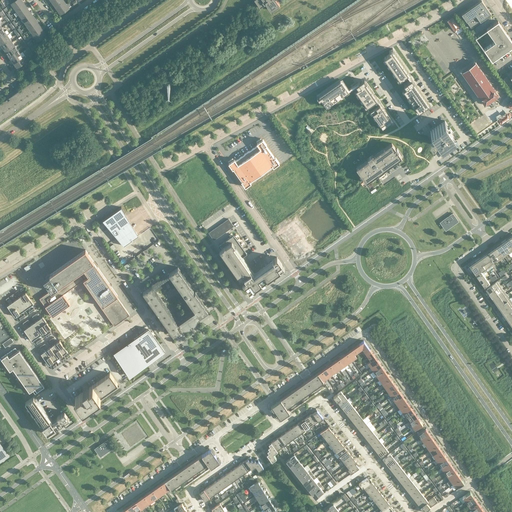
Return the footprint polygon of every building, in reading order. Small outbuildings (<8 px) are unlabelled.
[(66,4),(64,0),(55,6),(58,10),(66,4)] [(255,0),(260,6),(265,2),(271,10),(280,4),(276,0),(255,0)] [(482,0),(461,14),(471,28),(491,14),(482,0)] [(25,5),(23,1),(14,7),(17,11),(25,5)] [(69,8),(66,4),(58,10),(61,14),(69,8)] [(28,9),(25,5),(17,11),(15,12),(18,16),(20,15),(28,9)] [(30,12),(28,9),(20,15),(22,18),(30,12)] [(33,16),(30,12),(22,18),(21,19),(23,23),(25,22),(33,16)] [(36,20),(33,16),(25,22),(27,26),(36,20)] [(490,17),(471,30),(474,34),(492,20),(490,17)] [(453,18),(449,21),(456,32),(460,29),(453,18)] [(38,24),(36,20),(27,26),(30,29),(38,24)] [(508,35),(498,21),(492,24),(492,23),(491,23),(490,23),(490,24),(490,25),(491,26),(489,27),(488,27),(489,27),(487,29),(489,32),(489,33),(495,41),(484,48),(487,53),(486,53),(486,54),(486,55),(487,55),(488,54),(492,60),(509,48),(510,48),(509,47),(511,45),(511,40),(510,38),(509,39),(507,36),(508,35)] [(41,27),(38,24),(30,29),(30,30),(29,30),(31,33),(32,33),(33,33),(41,27)] [(43,31),(41,27),(33,33),(35,37),(43,31)] [(46,35),(43,31),(35,37),(38,40),(46,35)] [(10,38),(7,35),(0,39),(0,42),(1,44),(10,38)] [(12,42),(10,38),(1,44),(4,48),(12,42)] [(15,46),(12,42),(4,48),(7,52),(15,46)] [(17,50),(15,46),(7,52),(9,55),(17,50)] [(20,53),(17,50),(9,55),(8,56),(10,60),(20,53)] [(393,52),(384,57),(400,80),(407,75),(410,80),(404,84),(406,87),(403,89),(419,111),(428,105),(428,104),(429,103),(422,93),(412,79),(409,75),(410,74),(409,73),(409,72),(394,51),(393,52)] [(23,57),(20,53),(10,60),(13,64),(23,57)] [(25,61),(23,57),(13,64),(16,68),(25,61)] [(499,95),(476,62),(462,72),(485,105),(489,102),(488,101),(494,96),(495,98),(499,95)] [(33,80),(35,82),(32,84),(31,82),(27,85),(34,96),(39,93),(38,92),(40,90),(42,92),(48,88),(39,76),(33,80)] [(342,79),(319,96),(320,97),(326,106),(343,95),(344,97),(350,93),(348,91),(353,87),(367,107),(377,100),(380,105),(371,112),(382,129),(392,122),(393,121),(374,94),(364,80),(360,83),(359,81),(349,88),(342,79)] [(34,96),(27,85),(22,89),(23,90),(20,92),(19,91),(15,94),(22,105),(26,101),(26,100),(29,98),(30,99),(34,96)] [(22,105),(15,94),(10,97),(11,98),(5,102),(4,101),(3,102),(10,113),(14,110),(14,109),(17,107),(18,108),(22,105)] [(10,113),(3,102),(1,104),(2,105),(0,105),(0,120),(2,118),(2,117),(5,115),(6,116),(10,113)] [(456,136),(445,121),(430,131),(441,146),(456,136)] [(263,140),(263,139),(262,140),(258,143),(257,143),(257,144),(258,145),(249,151),(248,151),(244,154),(245,154),(235,161),(235,160),(234,159),(233,159),(234,160),(229,162),(229,163),(229,164),(232,168),(233,169),(233,168),(242,181),(241,181),(242,182),(245,186),(245,187),(246,186),(250,183),(251,183),(250,182),(250,181),(259,175),(263,172),(272,165),(273,166),(273,167),(274,166),(278,163),(279,163),(279,162),(276,158),(275,157),(266,145),(267,145),(266,144),(263,140)] [(383,170),(402,157),(398,151),(397,148),(396,149),(392,143),(373,156),(373,155),(368,158),(368,160),(356,168),(360,174),(360,175),(361,177),(362,176),(366,182),(378,174),(381,177),(386,174),(383,170)] [(121,207),(103,220),(103,221),(108,226),(109,225),(124,246),(138,236),(138,235),(135,232),(136,232),(135,231),(135,232),(133,228),(130,224),(128,221),(128,220),(127,221),(125,217),(123,215),(125,214),(125,213),(122,208),(121,207)] [(443,221),(441,222),(445,228),(457,219),(453,213),(451,214),(443,221)] [(273,261),(254,274),(243,257),(247,254),(234,235),(217,247),(249,292),(284,267),(277,257),(272,260),(273,261)] [(511,251),(511,248),(507,241),(503,245),(509,254),(511,251)] [(509,254),(503,245),(498,248),(505,257),(509,254)] [(505,257),(498,248),(494,251),(500,260),(505,257)] [(44,279),(51,290),(57,286),(59,288),(63,294),(84,280),(102,306),(101,307),(114,326),(130,315),(117,296),(118,295),(111,285),(96,264),(95,262),(86,249),(50,274),(48,276),(44,279)] [(500,260),(494,251),(489,254),(496,263),(500,260)] [(496,263),(489,254),(485,257),(491,266),(496,263)] [(492,268),(491,266),(485,257),(480,260),(488,271),(492,268)] [(488,271),(480,260),(476,263),(483,273),(483,272),(484,274),(488,271)] [(483,273),(476,263),(471,267),(486,287),(490,283),(484,274),(483,272),(483,273)] [(178,267),(160,279),(143,291),(169,328),(178,322),(156,291),(173,279),(195,310),(204,304),(195,291),(194,292),(190,286),(191,286),(178,267)] [(501,285),(497,281),(487,288),(491,292),(501,285)] [(504,290),(501,285),(491,292),(494,297),(504,290)] [(57,286),(51,290),(40,298),(53,317),(70,304),(63,294),(59,288),(57,286)] [(507,294),(504,290),(494,297),(497,301),(507,294)] [(30,298),(26,292),(21,295),(25,301),(30,298)] [(510,298),(507,294),(497,301),(500,306),(510,298)] [(21,295),(16,299),(20,304),(25,301),(21,295)] [(511,298),(511,297),(510,298),(500,306),(503,310),(511,303),(511,298)] [(25,301),(29,307),(34,303),(30,298),(25,301)] [(16,299),(12,302),(16,308),(20,304),(16,299)] [(24,310),(29,307),(25,301),(20,304),(24,310)] [(7,305),(11,311),(16,308),(12,302),(7,305)] [(511,303),(503,310),(506,314),(511,310),(511,303)] [(20,313),(24,310),(20,304),(16,308),(20,313)] [(208,310),(204,304),(195,310),(178,322),(169,328),(173,334),(184,327),(185,327),(189,327),(191,326),(192,325),(193,324),(194,323),(196,322),(198,318),(198,317),(208,310)] [(15,316),(20,313),(16,308),(11,311),(15,316)] [(47,322),(43,316),(38,319),(42,325),(47,322)] [(0,342),(11,335),(0,319),(0,342)] [(38,319),(33,323),(37,328),(42,325),(38,319)] [(42,325),(46,331),(51,327),(47,322),(42,325)] [(33,323),(29,326),(33,332),(37,328),(33,323)] [(41,334),(46,331),(42,325),(37,328),(41,334)] [(24,329),(28,335),(33,332),(29,326),(24,329)] [(37,337),(41,334),(37,328),(33,332),(37,337)] [(151,361),(150,361),(165,351),(149,328),(144,332),(140,334),(134,338),(114,353),(130,376),(150,361),(151,361)] [(32,340),(37,337),(33,332),(28,335),(32,340)] [(2,343),(5,347),(14,341),(11,337),(2,343)] [(64,346),(60,340),(55,343),(59,349),(64,346)] [(364,340),(359,344),(363,348),(362,348),(365,352),(370,349),(364,340)] [(55,343),(50,347),(54,352),(59,349),(55,343)] [(363,348),(359,344),(351,349),(354,354),(362,348),(363,348)] [(59,349),(63,355),(68,351),(64,346),(59,349)] [(50,347),(46,350),(50,356),(54,352),(50,347)] [(44,385),(20,351),(19,349),(17,351),(15,348),(1,357),(10,370),(11,369),(13,367),(17,373),(16,373),(17,374),(17,373),(30,391),(33,388),(35,391),(44,385)] [(58,358),(63,355),(59,349),(54,352),(58,358)] [(354,354),(351,349),(347,352),(352,360),(357,357),(354,354)] [(376,357),(370,349),(365,352),(371,360),(371,361),(376,357)] [(41,353),(45,359),(50,356),(46,350),(41,353)] [(54,361),(58,358),(54,352),(50,356),(54,361)] [(352,360),(347,352),(343,355),(348,363),(352,360)] [(348,363),(343,355),(338,358),(344,366),(348,363)] [(49,365),(54,361),(50,356),(45,359),(49,365)] [(379,362),(376,357),(371,361),(371,360),(368,363),(371,367),(379,362)] [(344,366),(338,358),(334,361),(340,369),(344,366)] [(340,369),(334,361),(330,364),(336,372),(340,369)] [(381,366),(379,362),(371,367),(374,371),(381,366)] [(336,372),(330,364),(326,367),(331,375),(336,372)] [(384,370),(381,366),(374,371),(377,375),(384,370)] [(331,375),(326,367),(322,370),(327,378),(331,375)] [(327,378),(322,370),(318,373),(323,381),(327,378)] [(387,374),(384,370),(377,375),(380,380),(387,374)] [(110,373),(101,379),(109,390),(118,384),(110,373)] [(323,381),(318,373),(311,377),(318,386),(324,382),(323,381)] [(390,378),(387,374),(380,380),(382,384),(390,378)] [(318,386),(311,377),(299,386),(305,395),(318,386)] [(393,382),(390,378),(382,384),(385,388),(393,382)] [(101,379),(93,385),(101,396),(109,390),(101,379)] [(396,387),(393,382),(385,388),(388,392),(396,387)] [(84,391),(75,397),(83,408),(90,404),(89,403),(92,401),(93,402),(97,399),(101,396),(93,385),(89,388),(88,386),(83,390),(84,391)] [(305,395),(299,386),(293,390),(299,399),(305,395)] [(399,391),(396,387),(388,392),(391,396),(399,391)] [(299,399),(293,390),(280,399),(281,400),(287,408),(299,399)] [(333,397),(337,401),(344,395),(341,391),(333,397)] [(402,395),(399,391),(391,396),(394,401),(402,395)] [(347,399),(344,395),(337,401),(340,405),(347,399)] [(405,399),(402,395),(394,401),(397,405),(405,399)] [(34,396),(25,402),(47,433),(69,418),(65,411),(57,417),(53,420),(37,398),(36,399),(34,396)] [(281,400),(280,399),(272,405),(281,418),(290,412),(287,408),(281,400)] [(350,403),(347,399),(340,405),(343,409),(350,403)] [(408,403),(405,399),(397,405),(400,409),(408,403)] [(354,407),(350,403),(343,409),(346,413),(354,407)] [(411,408),(408,403),(400,409),(403,413),(411,408)] [(357,411),(354,407),(346,413),(349,417),(357,411)] [(323,417),(316,408),(312,411),(313,413),(318,421),(323,417)] [(414,412),(411,408),(403,413),(406,417),(414,412)] [(360,415),(357,411),(349,417),(352,421),(360,415)] [(417,416),(414,412),(406,417),(409,421),(417,416)] [(313,413),(309,415),(314,424),(318,421),(313,413)] [(314,424),(309,415),(304,418),(310,427),(314,424)] [(363,419),(360,415),(352,421),(356,425),(363,419)] [(420,420),(417,416),(409,421),(412,426),(420,420)] [(310,427),(304,418),(300,421),(306,429),(310,427)] [(366,423),(363,419),(356,425),(359,429),(366,423)] [(423,424),(420,420),(412,426),(415,430),(423,424)] [(306,429),(300,421),(296,424),(302,432),(306,429)] [(369,427),(366,423),(359,429),(362,433),(369,427)] [(302,432),(296,424),(292,427),(298,435),(302,432)] [(331,428),(330,426),(320,432),(324,437),(331,430),(330,429),(331,428)] [(298,435),(292,427),(288,430),(293,438),(298,435)] [(373,431),(369,427),(362,433),(365,437),(373,431)] [(418,434),(421,438),(429,433),(425,428),(418,434)] [(293,438),(288,430),(283,433),(289,441),(293,438)] [(335,434),(331,430),(324,437),(327,441),(335,434)] [(376,435),(373,431),(365,437),(368,441),(376,435)] [(289,441),(283,433),(279,436),(285,444),(289,441)] [(431,437),(429,433),(421,438),(424,442),(431,437)] [(338,438),(335,434),(327,441),(330,445),(338,438)] [(379,439),(376,435),(368,441),(371,445),(379,439)] [(285,444),(279,436),(275,439),(281,447),(285,444)] [(434,441),(431,437),(424,442),(427,446),(434,441)] [(341,442),(338,438),(330,445),(333,449),(341,442)] [(281,447),(275,439),(271,442),(277,450),(281,447)] [(382,443),(379,439),(371,445),(375,449),(382,443)] [(97,447),(96,448),(100,454),(112,446),(108,440),(106,441),(97,447)] [(437,445),(434,441),(427,446),(430,451),(437,445)] [(277,450),(271,442),(267,445),(269,449),(270,449),(273,454),(278,451),(277,450)] [(344,446),(341,442),(333,449),(336,453),(344,446)] [(385,447),(382,443),(375,449),(378,453),(385,447)] [(440,449),(437,445),(430,451),(433,455),(440,449)] [(0,461),(8,456),(6,452),(1,446),(0,446),(0,461)] [(347,450),(344,446),(336,453),(339,457),(347,450)] [(389,451),(385,447),(378,453),(381,457),(389,451)] [(211,448),(202,454),(203,455),(202,455),(208,463),(208,464),(211,467),(220,461),(211,448)] [(270,449),(269,449),(265,452),(272,461),(276,458),(273,454),(270,449)] [(443,454),(440,449),(433,455),(435,459),(443,454)] [(350,454),(347,450),(339,457),(343,461),(350,454)] [(393,457),(390,453),(382,459),(386,463),(393,457)] [(203,455),(202,454),(190,463),(196,472),(208,464),(208,463),(202,455),(203,455)] [(354,458),(350,454),(343,461),(346,465),(354,458)] [(446,458),(443,454),(435,459),(438,463),(446,458)] [(289,465),(290,465),(298,459),(294,455),(286,461),(287,461),(288,463),(289,463),(290,464),(289,465)] [(253,461),(250,457),(246,460),(251,468),(252,469),(256,466),(252,461),(253,461)] [(396,461),(393,457),(386,463),(389,467),(396,461)] [(257,458),(253,461),(252,461),(256,466),(259,470),(263,467),(257,458)] [(357,462),(354,458),(346,465),(349,468),(349,469),(357,462)] [(449,462),(446,458),(438,463),(441,467),(449,462)] [(301,463),(298,459),(290,465),(292,467),(293,468),(293,469),(301,463)] [(251,468),(246,460),(241,463),(247,471),(251,468)] [(400,465),(396,461),(389,467),(392,471),(400,465)] [(357,462),(349,469),(349,468),(348,469),(351,474),(359,468),(357,465),(358,465),(359,465),(357,462)] [(452,466),(449,462),(441,467),(444,472),(452,466)] [(196,472),(190,463),(183,467),(190,476),(196,472)] [(247,471),(241,463),(237,466),(243,474),(247,471)] [(304,467),(301,463),(293,469),(295,471),(296,472),(296,473),(304,467)] [(403,469),(400,465),(392,471),(395,475),(403,469)] [(243,474),(237,466),(233,469),(239,477),(243,474)] [(455,470),(452,466),(444,472),(447,476),(455,470)] [(190,476),(183,467),(171,476),(177,485),(190,476)] [(307,471),(304,467),(296,473),(298,475),(299,476),(299,477),(307,471)] [(239,477),(233,469),(229,472),(235,480),(239,477)] [(406,473),(403,469),(395,475),(398,479),(406,473)] [(309,470),(307,471),(299,477),(301,479),(302,479),(303,480),(302,481),(313,474),(309,470)] [(458,474),(455,470),(447,476),(450,480),(458,474)] [(235,480),(229,472),(225,475),(230,483),(235,480)] [(409,477),(406,473),(398,479),(401,483),(409,477)] [(316,478),(313,474),(302,481),(303,481),(304,483),(305,483),(306,484),(305,485),(314,479),(316,478)] [(461,479),(458,474),(450,480),(453,484),(461,479)] [(230,483),(225,475),(220,478),(226,486),(230,483)] [(177,485),(171,476),(165,480),(170,488),(171,490),(177,485)] [(412,481),(409,477),(401,483),(405,487),(412,481)] [(226,486),(220,478),(216,480),(222,489),(226,486)] [(369,480),(367,478),(359,484),(362,488),(364,487),(363,487),(371,481),(370,479),(369,480)] [(317,483),(314,479),(305,485),(306,485),(307,487),(308,487),(309,488),(308,489),(309,489),(317,483)] [(464,483),(461,479),(453,484),(456,488),(464,483)] [(170,488),(165,480),(161,483),(166,491),(170,488)] [(222,489),(216,480),(212,483),(218,492),(222,489)] [(250,486),(253,491),(261,485),(260,485),(259,484),(260,483),(258,481),(250,486)] [(374,485),(371,481),(363,487),(364,487),(367,491),(374,485)] [(415,485),(412,481),(405,487),(408,491),(415,485)] [(319,482),(317,483),(309,489),(311,491),(312,492),(312,493),(320,487),(322,486),(319,482)] [(166,491),(161,483),(157,486),(162,494),(166,491)] [(218,492),(212,483),(208,486),(214,495),(218,492)] [(261,485),(253,491),(255,495),(264,490),(263,489),(263,490),(262,488),(263,488),(261,486),(261,485)] [(378,489),(374,485),(367,491),(370,495),(378,489)] [(419,489),(415,485),(408,491),(411,495),(419,489)] [(162,494),(157,486),(152,489),(158,497),(162,494)] [(214,495),(208,486),(204,489),(210,497),(214,495)] [(323,491),(320,487),(312,493),(314,495),(316,497),(323,491)] [(204,489),(203,488),(199,491),(205,501),(210,497),(204,489)] [(158,497),(152,489),(148,492),(154,500),(158,497)] [(381,493),(378,489),(370,495),(373,499),(381,493)] [(422,493),(419,489),(411,495),(414,499),(422,493)] [(264,490),(255,495),(258,500),(266,494),(265,493),(265,492),(264,490)] [(462,497),(465,501),(473,496),(470,491),(462,497)] [(154,500),(148,492),(144,495),(150,503),(154,500)] [(384,497),(381,493),(373,499),(376,503),(384,497)] [(425,497),(422,493),(414,499),(417,503),(425,497)] [(266,494),(258,500),(261,504),(269,498),(268,498),(267,497),(268,496),(266,494)] [(150,503),(144,495),(140,498),(145,506),(150,503)] [(476,500),(473,496),(465,501),(468,506),(476,500)] [(387,501),(384,497),(376,503),(379,507),(387,501)] [(428,501),(425,497),(417,503),(421,507),(428,501)] [(433,497),(428,501),(432,506),(437,502),(433,497)] [(145,506),(140,498),(136,501),(141,509),(145,506)] [(269,498),(261,504),(264,508),(272,503),(271,502),(271,503),(270,501),(271,501),(269,499),(269,498)] [(479,504),(476,500),(468,506),(471,510),(479,504)] [(136,511),(141,509),(136,501),(132,504),(135,509),(136,511)] [(390,505),(387,501),(379,507),(382,511),(390,505)] [(432,506),(428,501),(421,507),(422,509),(421,510),(422,511),(423,511),(424,511),(432,506)] [(174,508),(176,511),(178,511),(185,508),(182,503),(174,508)] [(215,511),(223,508),(220,503),(210,510),(212,511),(213,511),(215,511)] [(272,503),(264,508),(266,511),(267,511),(274,507),(273,505),(272,503)]
